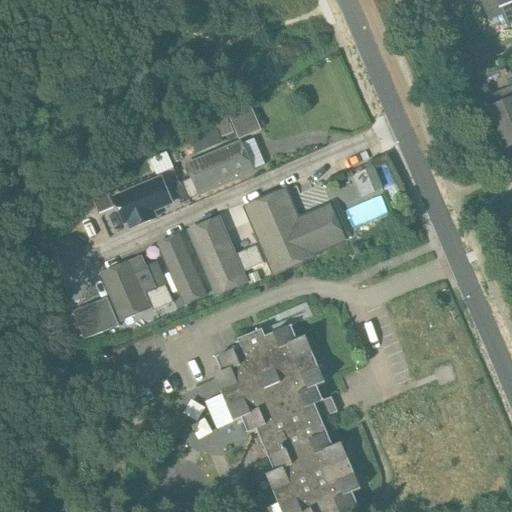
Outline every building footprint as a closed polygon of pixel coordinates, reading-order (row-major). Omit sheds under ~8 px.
[(511,24),(511,0),(479,0),(489,21),(502,16),(507,26),(511,24)] [(511,78),(508,80),(511,88),(511,99),(488,109),(505,149),(511,145),(511,78)] [(245,136),(266,127),(257,104),(235,113),(245,136)] [(211,128),(213,132),(217,130),(221,138),(234,132),(229,121),(211,128)] [(223,143),(221,138),(217,130),(213,132),(193,141),(198,153),(223,143)] [(255,170),(243,141),(190,163),(202,192),(255,170)] [(374,167),(366,171),(375,192),(383,189),(374,167)] [(191,199),(199,196),(192,179),(184,182),(191,199)] [(167,180),(114,202),(126,230),(179,207),(167,180)] [(183,203),(191,199),(184,182),(175,185),(183,203)] [(286,192),(244,211),(271,279),(349,245),(331,209),(300,222),(286,192)] [(110,199),(96,205),(100,214),(114,208),(110,199)] [(249,286),(221,219),(192,231),(220,298),(249,286)] [(207,298),(182,238),(163,246),(188,305),(207,298)] [(258,246),(247,250),(255,269),(265,264),(258,246)] [(244,273),(255,269),(247,250),(236,255),(244,273)] [(147,267),(149,273),(156,290),(166,286),(168,285),(159,262),(147,267)] [(146,309),(129,266),(102,276),(119,320),(146,309)] [(249,285),(261,280),(257,273),(246,277),(249,285)] [(163,307),(173,302),(166,286),(156,290),(163,307)] [(156,290),(147,293),(154,311),(163,307),(156,290)] [(76,313),(85,338),(102,332),(93,307),(76,313)] [(299,342),(293,327),(265,338),(262,331),(238,341),(241,349),(217,359),(223,374),(215,377),(233,422),(242,419),(248,434),(257,430),(275,473),(268,476),(282,511),(350,511),(359,509),(352,493),(360,490),(342,445),(334,449),(321,419),(330,415),(317,388),(325,383),(307,338),(299,342)] [(204,414),(206,399),(190,397),(189,413),(204,414)]
